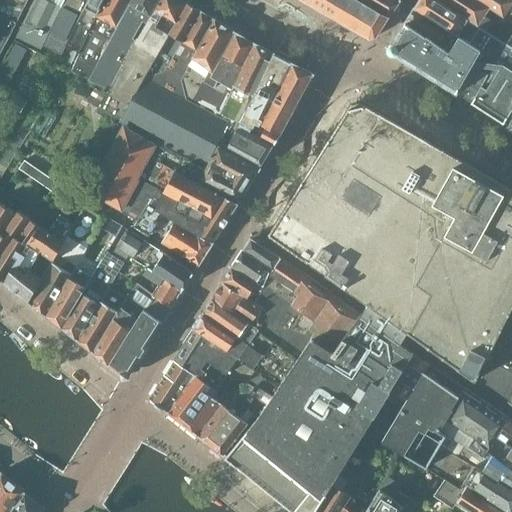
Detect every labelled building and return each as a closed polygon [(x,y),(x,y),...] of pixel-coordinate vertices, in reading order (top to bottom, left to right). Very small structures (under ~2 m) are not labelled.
[(0,0),(0,53),(27,0),(0,0)] [(34,0),(16,38),(41,50),(43,46),(61,9),(65,0),(34,0)] [(65,47),(66,47),(79,54),(90,30),(96,18),(97,16),(105,0),(65,0),(61,9),(43,46),(61,55),(65,47)] [(105,0),(97,16),(96,18),(90,30),(79,54),(72,71),(89,78),(131,0),(105,0)] [(131,0),(89,78),(90,79),(90,80),(109,88),(159,0),(131,0)] [(188,4),(181,0),(159,0),(142,31),(109,88),(110,89),(97,113),(113,122),(114,121),(119,125),(121,121),(146,78),(188,4)] [(302,0),(370,39),(376,37),(388,18),(367,3),(368,0),(302,0)] [(399,0),(368,0),(367,3),(388,18),(399,0)] [(439,0),(420,0),(415,8),(459,37),(469,43),(479,26),(480,25),(439,0)] [(439,0),(480,25),(479,26),(506,42),(511,33),(511,21),(505,17),(478,0),(439,0)] [(511,0),(478,0),(505,17),(511,21),(511,0)] [(188,4),(146,78),(165,72),(200,11),(188,4)] [(459,37),(415,8),(406,23),(449,53),(459,37)] [(200,11),(165,72),(146,78),(121,121),(159,142),(206,167),(212,156),(218,145),(231,122),(222,115),(194,102),(212,69),(215,72),(235,33),(200,11)] [(511,46),(506,42),(479,26),(469,43),(459,37),(449,53),(406,23),(389,48),(391,52),(473,103),(504,123),(511,111),(511,105),(511,104),(511,102),(511,99),(511,100),(511,99),(511,46)] [(255,44),(235,33),(215,72),(212,69),(194,102),(223,114),(255,44)] [(223,114),(231,122),(238,125),(240,123),(274,54),(255,44),(223,114)] [(314,74),(274,54),(240,123),(252,129),(250,133),(274,145),(282,133),(314,74)] [(10,93),(4,104),(20,113),(27,102),(10,93)] [(476,380),(511,308),(511,188),(361,102),(352,104),(270,234),(369,304),(366,309),(362,315),(401,343),(405,336),(408,332),(434,350),(476,380)] [(119,125),(114,121),(113,122),(101,145),(111,150),(89,191),(112,204),(121,209),(120,211),(138,221),(148,204),(157,189),(138,179),(150,158),(158,144),(124,127),(123,128),(119,126),(119,125)] [(230,143),(228,146),(262,165),(274,145),(250,133),(252,129),(240,123),(238,125),(230,143)] [(260,169),(235,155),(219,147),(213,156),(212,156),(206,167),(159,142),(158,144),(150,158),(173,171),(174,170),(177,171),(237,203),(260,169)] [(30,164),(25,161),(19,169),(24,173),(30,164)] [(24,173),(29,176),(35,168),(30,164),(24,173)] [(40,171),(35,168),(29,176),(34,179),(40,171)] [(34,179),(39,183),(44,175),(40,171),(34,179)] [(237,203),(177,171),(157,203),(158,210),(157,214),(212,243),(237,203)] [(52,205),(69,217),(81,199),(64,187),(52,205)] [(74,224),(66,220),(54,237),(16,210),(14,213),(0,202),(0,278),(30,302),(68,234),(74,224)] [(170,232),(163,243),(198,265),(212,243),(157,214),(158,210),(148,204),(138,221),(134,226),(151,236),(158,224),(170,232)] [(148,244),(122,226),(111,244),(146,269),(143,275),(159,285),(163,279),(182,291),(193,273),(148,244)] [(88,246),(68,234),(30,302),(47,316),(70,276),(88,246)] [(315,320),(333,294),(306,274),(250,238),(242,251),(272,273),(270,276),(300,295),(293,306),(315,320)] [(270,276),(272,273),(242,251),(233,266),(264,288),(270,276)] [(125,263),(107,252),(102,261),(119,272),(125,263)] [(102,258),(94,253),(78,281),(70,276),(47,316),(62,327),(98,264),(102,258)] [(109,271),(98,264),(62,327),(77,340),(108,288),(101,284),(109,271)] [(264,288),(233,266),(223,282),(254,303),(264,288)] [(182,291),(163,279),(159,285),(153,296),(156,298),(171,309),(182,291)] [(213,297),(251,324),(262,309),(254,303),(223,282),(213,297)] [(136,284),(126,300),(93,353),(109,365),(144,310),(147,312),(156,298),(153,296),(136,284)] [(126,300),(108,288),(77,340),(93,353),(126,300)] [(333,294),(315,320),(309,329),(316,334),(312,339),(332,352),(361,313),(333,294)] [(203,314),(264,358),(275,343),(276,341),(251,324),(213,297),(203,314)] [(171,309),(156,298),(147,312),(162,323),(171,309)] [(144,310),(109,366),(122,376),(129,374),(162,323),(147,312),(144,310)] [(362,315),(361,313),(332,352),(312,339),(298,359),(278,387),(226,458),(292,511),(313,511),(332,483),(376,413),(382,403),(390,390),(414,352),(401,343),(362,315)] [(194,328),(221,347),(256,371),(256,372),(278,387),(298,359),(275,343),(264,358),(203,314),(194,328)] [(511,318),(481,383),(511,405),(511,318)] [(194,328),(185,345),(184,345),(205,360),(207,357),(214,362),(212,365),(222,372),(232,379),(249,381),(256,371),(221,347),(194,328)] [(212,365),(214,362),(207,357),(205,360),(184,345),(174,360),(195,375),(200,369),(206,373),(212,365)] [(390,390),(407,400),(430,363),(414,352),(390,390)] [(182,423),(210,386),(202,380),(207,374),(206,373),(200,369),(195,375),(174,360),(150,399),(182,423)] [(407,400),(382,441),(426,468),(426,467),(445,479),(434,496),(453,508),(455,505),(468,485),(463,482),(475,467),(482,470),(459,455),(465,446),(441,430),(447,420),(473,438),(467,447),(478,454),(484,458),(488,453),(498,437),(510,419),(431,364),(407,400)] [(226,380),(219,376),(182,423),(223,456),(248,424),(264,401),(263,395),(248,384),(232,405),(225,400),(222,404),(213,397),(226,380)] [(382,403),(376,413),(385,419),(391,409),(382,403)] [(498,437),(511,446),(511,420),(510,419),(498,437)] [(511,446),(498,437),(488,453),(511,469),(511,446)] [(482,470),(511,489),(511,469),(488,453),(484,458),(478,454),(476,458),(486,464),(482,470)] [(339,511),(367,466),(368,464),(365,461),(357,474),(353,472),(342,488),(332,483),(313,511),(339,511)] [(373,469),(367,466),(339,511),(364,511),(373,498),(367,495),(380,476),(372,470),(373,469)] [(468,485),(510,511),(511,511),(511,489),(482,470),(475,467),(463,482),(468,485)] [(397,511),(403,504),(408,496),(409,498),(420,481),(405,472),(391,495),(379,488),(364,511),(397,511)] [(0,511),(10,511),(25,493),(1,474),(0,474),(0,511)] [(455,505),(465,511),(510,511),(468,485),(455,505)] [(25,493),(10,511),(40,511),(40,506),(25,493)]
